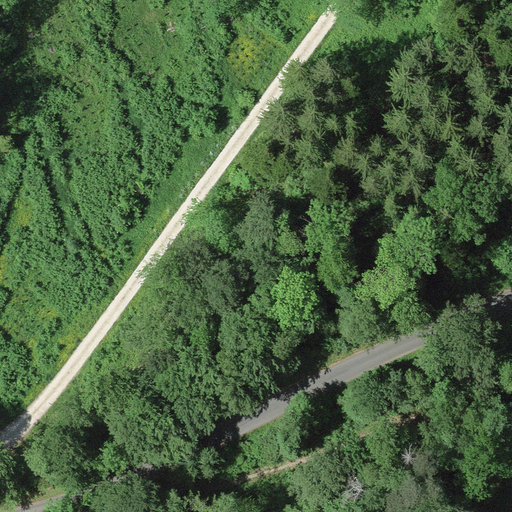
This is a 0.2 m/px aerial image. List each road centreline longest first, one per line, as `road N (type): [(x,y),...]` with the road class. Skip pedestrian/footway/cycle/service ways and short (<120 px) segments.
road 1 (track): [(344,0),(69,371),(0,433)]
road 2 (unclassified): [(511,299),(120,484),(43,511)]
